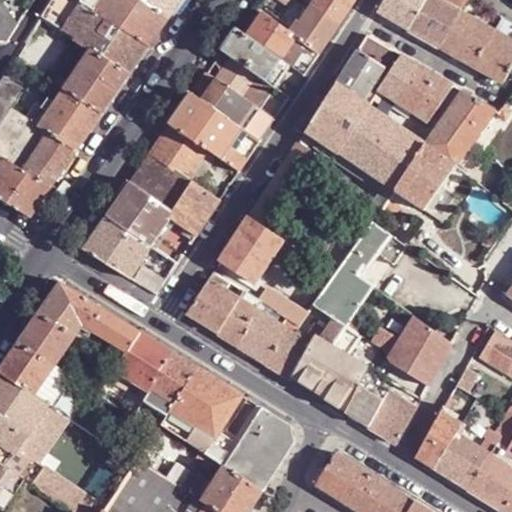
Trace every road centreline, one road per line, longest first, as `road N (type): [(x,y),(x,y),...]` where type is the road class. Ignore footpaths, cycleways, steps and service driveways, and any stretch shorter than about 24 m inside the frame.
road 1 (residential): [(376,0),(162,321)]
road 2 (tertiary): [(222,0),(47,252)]
road 3 (residential): [(511,316),(492,303),(399,464)]
road 4 (residential): [(321,419),(162,321)]
road 5 (unknown): [(511,96),(495,104),(357,28)]
road 6 (residential): [(162,321),(47,252)]
